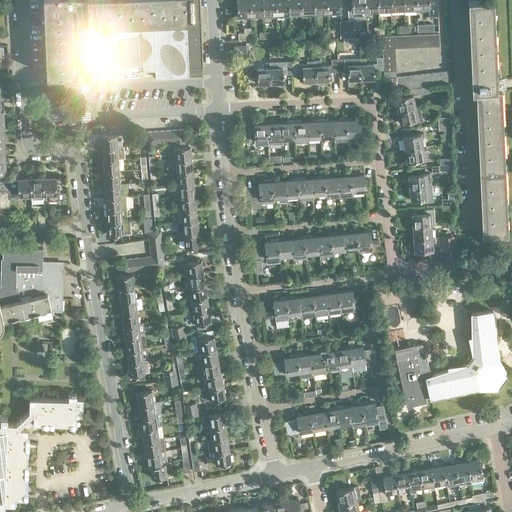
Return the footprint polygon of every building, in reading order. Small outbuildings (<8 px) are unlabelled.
[(78,81),(75,0),(42,0),(46,77),(47,83),(78,81)] [(87,0),(88,28),(97,27),(98,62),(123,61),(123,71),(155,70),(155,77),(189,76),(188,68),(203,68),(199,0),(87,0)] [(234,19),(243,19),(243,15),(251,15),(249,0),(236,0),(237,16),(233,16),(234,19)] [(263,15),(262,0),(249,0),(251,15),(263,15)] [(276,14),(275,0),(262,0),(263,15),(276,14)] [(288,0),(275,0),(276,14),(289,14),(288,0)] [(301,0),(288,0),(289,14),(302,13),(301,0)] [(313,0),(301,0),(302,13),(314,12),(313,0)] [(327,12),(326,0),(313,0),(314,12),(327,12)] [(326,0),(327,12),(341,11),(340,0),(326,0)] [(365,11),(364,0),(351,0),(352,12),(365,11)] [(377,0),(364,0),(365,11),(378,11),(377,0)] [(390,0),(377,0),(378,11),(391,10),(390,0)] [(404,10),(403,0),(390,0),(391,10),(404,10)] [(415,0),(403,0),(404,10),(416,9),(415,0)] [(428,9),(428,17),(438,17),(437,0),(415,0),(416,9),(428,9)] [(508,235),(501,89),(497,90),(493,0),(468,0),(467,0),(471,91),(475,91),(482,236),(508,235)] [(252,39),(251,27),(244,28),(244,33),(238,33),(238,40),(252,39)] [(383,55),(395,54),(395,48),(394,35),(382,36),(383,55)] [(246,44),(234,45),(234,53),(246,52),(246,44)] [(361,79),(360,57),(355,58),(344,58),(337,59),(337,72),(348,71),(348,80),(361,79)] [(360,57),(361,79),(374,78),(373,70),(383,69),(383,66),(383,60),(383,57),(376,57),(376,63),(373,63),(373,62),(367,62),(367,57),(360,57)] [(337,72),(337,59),(331,59),(331,65),(328,65),(328,64),(321,64),(320,59),(314,60),(314,65),(315,65),(316,81),(329,80),(328,72),(337,72)] [(298,60),(292,61),(292,73),(302,73),(303,81),(316,81),(315,65),(314,65),(314,60),(307,60),(307,63),(299,64),(298,60)] [(124,79),(123,71),(123,61),(98,62),(90,62),(91,80),(124,79)] [(283,74),(292,73),(292,61),(285,61),(286,67),(282,67),(282,66),(276,67),(275,61),(269,61),(269,67),(270,67),(270,83),(283,82),(283,74)] [(253,68),(253,62),(246,63),(247,76),(257,75),(257,83),(270,83),(270,67),(269,67),(257,67),(257,68),(253,68)] [(426,86),(421,87),(417,88),(418,95),(431,93),(430,86),(426,86)] [(397,111),(415,107),(413,94),(395,98),(397,111)] [(420,106),(415,107),(397,111),(400,123),(406,122),(406,124),(423,121),(420,106)] [(340,120),(333,120),(334,136),(334,141),(347,141),(347,136),(346,117),(340,117),(340,120)] [(346,117),(347,136),(361,135),(360,119),(353,119),(352,117),(346,117)] [(321,137),(320,118),(314,119),(314,121),(307,121),(308,138),(321,137)] [(334,136),(333,120),(326,120),(326,118),(320,118),(321,137),(334,136)] [(288,122),(280,122),(281,139),(294,138),(294,119),(287,120),(288,122)] [(300,121),(300,119),(294,119),(294,138),(295,143),(308,142),(308,138),(307,121),(300,121)] [(255,144),(268,144),(267,121),(260,121),(260,123),(254,123),(254,128),(255,140),(255,144)] [(269,123),(269,121),(267,121),(268,144),(281,144),(281,139),(280,122),(269,123)] [(117,140),(116,133),(101,134),(101,135),(102,147),(117,146),(122,146),(122,140),(117,140)] [(426,145),(424,133),(421,134),(420,133),(402,136),(404,149),(425,145),(426,145)] [(178,143),(172,143),(171,143),(172,148),(175,148),(175,147),(176,160),(192,159),(190,146),(190,145),(185,146),(185,142),(178,143)] [(425,145),(404,149),(406,162),(412,161),(413,164),(429,161),(427,150),(425,145)] [(117,146),(102,147),(102,159),(118,158),(117,146)] [(118,158),(102,159),(103,172),(119,171),(118,158)] [(192,159),(176,160),(171,160),(172,166),(177,166),(177,172),(193,171),(192,159)] [(440,165),(431,165),(432,173),(441,172),(441,171),(440,171),(440,165)] [(120,183),(119,171),(103,172),(104,184),(120,183)] [(193,171),(177,172),(179,185),(194,183),(193,171)] [(352,191),(350,172),(345,173),(345,175),(337,176),(340,197),(352,196),(352,191)] [(350,172),(352,191),(365,190),(364,174),(357,174),(356,172),(350,172)] [(432,185),(430,173),(426,173),(408,175),(409,188),(432,185)] [(329,174),(323,175),(325,193),(326,193),(326,198),(340,197),(337,176),(329,176),(329,174)] [(325,193),(323,175),(318,175),(318,177),(311,178),(312,194),(324,193),(324,198),(326,198),(326,193),(325,193)] [(298,177),(299,195),(300,200),(312,199),(312,194),(311,178),(304,178),(304,176),(298,177)] [(56,189),(55,177),(43,178),(44,195),(44,199),(47,199),(47,201),(59,200),(59,189),(56,189)] [(286,196),(299,195),(298,177),(292,177),(292,179),(284,180),(286,196)] [(9,199),(19,198),(22,198),(24,196),(31,196),(31,195),(30,178),(17,179),(7,180),(8,187),(8,193),(8,199),(9,199)] [(31,199),(44,199),(44,195),(43,178),(30,178),(31,195),(31,196),(31,199)] [(272,197),(273,197),(278,197),(279,202),(287,201),(286,196),(284,180),(278,180),(278,178),(271,179),(272,197)] [(258,187),(259,198),(260,203),(273,202),(273,197),(272,197),(271,179),(265,179),(265,181),(258,182),(259,187),(258,187)] [(120,183),(104,184),(105,196),(120,195),(120,183)] [(175,197),(180,197),(195,196),(194,183),(179,185),(174,185),(175,197)] [(411,200),(429,198),(428,191),(432,191),(432,185),(409,188),(411,200)] [(120,195),(105,196),(106,209),(121,208),(126,207),(125,195),(120,195)] [(180,197),(181,209),(196,208),(195,196),(180,197)] [(121,208),(106,209),(106,221),(122,220),(121,208)] [(177,222),(198,220),(196,208),(181,209),(176,209),(177,222)] [(413,226),(431,225),(430,212),(412,213),(413,226)] [(122,220),(106,221),(107,234),(108,234),(123,233),(122,220)] [(183,234),(199,232),(198,220),(177,222),(178,234),(179,234),(183,234)] [(432,237),(431,225),(413,226),(413,238),(432,237)] [(345,250),(358,248),(356,229),(350,230),(350,232),(343,233),(345,250)] [(363,230),(363,229),(356,229),(358,248),(359,253),(372,251),(372,247),(379,246),(378,240),(371,240),(370,230),(363,230)] [(345,250),(343,233),(337,233),(337,231),(330,232),(332,256),(333,256),(332,251),(345,250)] [(183,234),(179,234),(180,247),(199,245),(200,245),(199,232),(183,234)] [(319,257),(332,256),(330,232),(323,233),(324,235),(317,235),(319,252),(319,257)] [(319,252),(317,235),(311,236),(310,234),(303,235),(306,254),(319,252)] [(306,258),(306,254),(303,235),(297,235),(298,237),(290,238),(293,260),(306,258)] [(454,248),(453,236),(442,237),(442,249),(454,248)] [(274,257),(280,256),(277,237),(271,238),(272,240),(264,241),(265,246),(266,258),(274,257)] [(293,260),(290,238),(284,239),(284,237),(277,237),(280,256),(292,255),(293,260)] [(432,237),(413,238),(414,251),(433,250),(432,237)] [(0,414),(0,317),(1,318),(2,319),(7,318),(8,317),(18,314),(19,315),(28,313),(29,312),(39,310),(40,310),(45,309),(45,308),(50,307),(50,310),(62,311),(62,299),(62,294),(61,294),(62,262),(48,262),(48,263),(42,263),(43,248),(2,247),(1,286),(0,286),(0,506),(5,505),(5,504),(15,504),(15,497),(24,497),(24,491),(25,426),(31,421),(32,421),(32,422),(41,423),(41,421),(75,422),(75,417),(82,417),(82,399),(75,398),(76,394),(68,394),(68,398),(29,397),(28,410),(15,422),(6,422),(6,414),(0,414)] [(163,252),(163,254),(164,260),(176,257),(175,250),(163,252)] [(151,262),(164,260),(163,254),(150,256),(151,262)] [(182,269),(183,275),(188,274),(188,275),(204,272),(201,259),(186,261),(186,262),(187,269),(182,269)] [(204,272),(188,275),(190,287),(205,284),(204,272)] [(132,274),(132,273),(117,275),(117,276),(118,288),(134,286),(133,274),(132,274)] [(187,299),(191,299),(207,296),(205,284),(190,287),(185,288),(187,299)] [(136,298),(134,286),(118,288),(120,300),(136,298)] [(328,314),(325,293),(319,293),(318,291),(317,291),(317,288),(312,289),(315,316),(328,314)] [(338,289),(341,313),(355,311),(352,289),(345,290),(345,288),(338,289)] [(302,318),(315,316),(312,289),(307,290),(308,293),(306,293),(306,295),(299,296),(301,313),(302,318)] [(328,314),(341,313),(338,289),(332,290),(332,292),(325,293),(328,314)] [(301,313),(299,296),(293,297),(292,295),(286,296),(288,314),(289,319),(301,318),(301,313)] [(191,299),(187,299),(189,312),(209,309),(207,296),(191,299)] [(288,314),(286,296),(280,296),(280,298),(273,299),(273,304),(275,316),(274,316),(276,321),(289,319),(288,314)] [(136,298),(120,300),(121,313),(137,310),(136,298)] [(211,321),(209,309),(189,312),(191,324),(211,321)] [(137,310),(121,313),(123,325),(139,323),(137,310)] [(422,343),(394,349),(407,407),(408,406),(407,406),(422,402),(422,403),(422,402),(426,401),(427,402),(426,398),(430,397),(430,398),(478,387),(497,390),(507,376),(499,359),(492,310),(471,313),(472,350),(472,356),(471,357),(469,356),(466,361),(468,362),(462,365),(432,374),(422,343)] [(140,335),(139,323),(123,325),(124,337),(140,335)] [(172,335),(185,332),(184,326),(183,325),(171,328),(172,335)] [(50,335),(50,326),(42,326),(41,335),(50,335)] [(126,349),(142,347),(146,347),(145,334),(140,335),(124,337),(126,349)] [(213,335),(198,338),(198,339),(200,351),(216,348),(214,336),(213,336),(213,335)] [(355,344),(348,345),(351,364),(365,362),(366,366),(372,365),(369,348),(363,349),(363,345),(355,346),(355,344)] [(351,364),(348,345),(342,346),(343,348),(335,349),(338,366),(351,364)] [(127,362),(143,360),(148,359),(146,347),(142,347),(126,349),(127,362)] [(218,360),(216,348),(200,351),(202,363),(203,363),(218,360)] [(329,348),(322,349),(325,368),(326,368),(338,366),(335,349),(329,350),(329,348)] [(325,368),(322,349),(316,350),(317,352),(309,353),(312,370),(318,369),(319,373),(327,372),(326,368),(325,368)] [(303,352),(296,353),(298,372),(312,370),(309,353),(303,354),(303,352)] [(298,372),(296,353),(290,354),(291,355),(283,356),(284,361),(286,374),(290,373),(298,372)] [(143,360),(127,362),(129,374),(145,372),(144,372),(145,372),(143,360)] [(221,372),(218,360),(203,363),(202,363),(198,363),(201,376),(205,375),(221,372)] [(284,361),(278,362),(280,375),(286,374),(284,361)] [(175,369),(162,371),(164,380),(177,378),(176,369),(175,369)] [(203,388),(207,387),(223,384),(221,372),(205,375),(206,381),(202,382),(203,388)] [(177,378),(164,380),(165,386),(178,384),(177,378)] [(206,400),(210,400),(225,397),(225,396),(226,396),(223,384),(207,387),(203,388),(206,400)] [(154,402),(152,389),(136,391),(138,404),(154,402)] [(361,401),(364,420),(378,418),(376,406),(375,401),(368,402),(367,400),(361,401)] [(364,420),(361,401),(355,402),(355,404),(348,406),(351,423),(364,420)] [(154,402),(138,404),(140,416),(156,414),(154,402)] [(184,411),(198,409),(197,403),(196,403),(196,402),(184,405),(183,405),(184,411)] [(385,419),(383,404),(376,406),(378,418),(378,421),(382,420),(385,419)] [(351,423),(348,406),(342,407),(341,405),(335,406),(338,425),(351,423)] [(329,409),(322,410),(325,427),(338,425),(335,406),(329,407),(329,409)] [(198,409),(184,411),(185,417),(186,417),(198,415),(199,414),(198,409)] [(325,427),(322,410),(316,411),(315,410),(309,411),(312,430),(325,427)] [(312,430),(309,411),(303,412),(304,414),(296,415),(297,419),(299,432),(312,430)] [(224,412),(203,414),(205,427),(210,426),(226,424),(224,412)] [(156,414),(140,416),(142,429),(157,426),(156,414)] [(297,419),(290,421),(293,433),(299,433),(299,432),(297,419)] [(227,436),(226,424),(210,426),(212,439),(227,436)] [(143,441),(159,438),(164,438),(162,425),(157,426),(142,429),(143,441)] [(209,451),(213,451),(229,448),(227,436),(212,439),(208,439),(209,451)] [(145,453),(161,450),(165,450),(164,438),(159,438),(143,441),(145,453)] [(214,455),(206,457),(207,464),(216,463),(218,463),(218,465),(222,464),(222,463),(231,461),(229,448),(213,451),(214,455)] [(147,465),(172,461),(171,450),(166,451),(165,450),(161,450),(145,453),(147,465)] [(196,451),(190,452),(193,471),(200,470),(199,467),(198,457),(197,457),(196,451)] [(187,452),(182,453),(183,459),(182,459),(184,472),(190,471),(187,452)] [(479,459),(467,461),(471,482),(484,480),(479,459)] [(172,461),(147,465),(147,466),(150,465),(151,477),(152,477),(152,478),(167,475),(174,474),(173,474),(175,474),(174,467),(173,468),(173,467),(166,468),(165,463),(173,462),(172,461)] [(467,461),(455,463),(459,484),(471,482),(467,461)] [(455,463),(443,465),(446,482),(447,486),(459,484),(455,463)] [(443,465),(431,468),(434,485),(446,482),(443,465)] [(434,485),(431,468),(418,470),(422,487),(429,486),(429,490),(435,489),(434,485)] [(416,492),(415,488),(422,487),(418,470),(406,472),(410,489),(411,493),(416,492)] [(410,489),(406,472),(394,474),(398,491),(410,489)] [(376,478),(380,496),(381,501),(388,500),(386,493),(398,491),(394,474),(382,476),(382,477),(376,478)] [(374,497),(380,496),(376,478),(370,479),(373,493),(374,497)] [(338,504),(357,500),(361,499),(358,486),(336,490),(338,504)] [(492,491),(492,489),(486,491),(486,493),(484,493),(484,492),(472,495),(472,496),(473,501),(474,503),(485,501),(485,498),(494,496),(493,491),(492,491)] [(298,497),(285,500),(287,511),(309,511),(307,501),(299,502),(298,497)] [(274,511),(287,511),(285,500),(273,502),(274,511)] [(358,511),(359,511),(357,500),(338,504),(340,511),(358,511)] [(485,501),(474,503),(467,505),(468,511),(491,511),(490,506),(487,507),(485,501)] [(274,511),(273,502),(260,504),(261,511),(274,511)]
